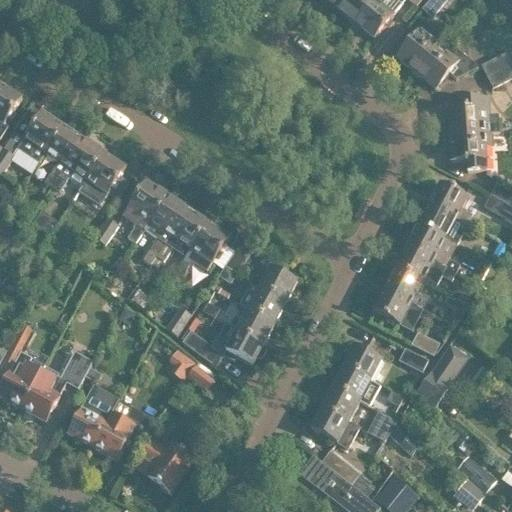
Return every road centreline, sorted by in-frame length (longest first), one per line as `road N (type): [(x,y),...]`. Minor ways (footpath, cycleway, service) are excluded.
road 1 (residential): [(351,261),(0,35)]
road 2 (residential): [(351,261),(382,191),(380,142),(207,0)]
road 3 (residential): [(219,511),(351,261)]
